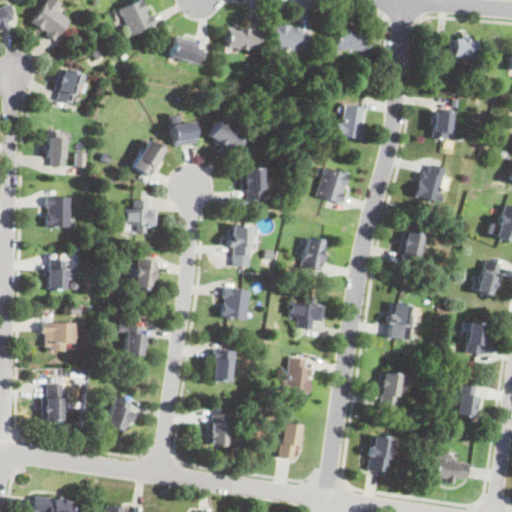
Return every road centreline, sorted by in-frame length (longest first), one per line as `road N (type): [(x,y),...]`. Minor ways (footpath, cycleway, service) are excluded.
road 1 (residential): [(402,1),(393,126),(366,234),(323,511)]
road 2 (residential): [(420,511),(0,450)]
road 3 (residential): [(0,469),(11,72)]
road 4 (residential): [(158,473),(182,310),(189,176)]
road 5 (residential): [(495,511),(511,389)]
road 6 (residential): [(511,9),(390,0)]
